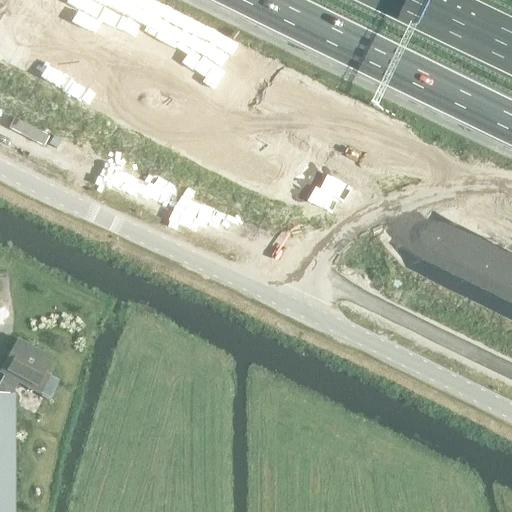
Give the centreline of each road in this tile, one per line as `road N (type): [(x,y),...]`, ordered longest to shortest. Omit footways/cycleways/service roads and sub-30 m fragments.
road 1 (tertiary): [(511,412),(0,165)]
road 2 (motorway): [(74,0),(511,219)]
road 3 (motorway): [(511,66),(373,0)]
